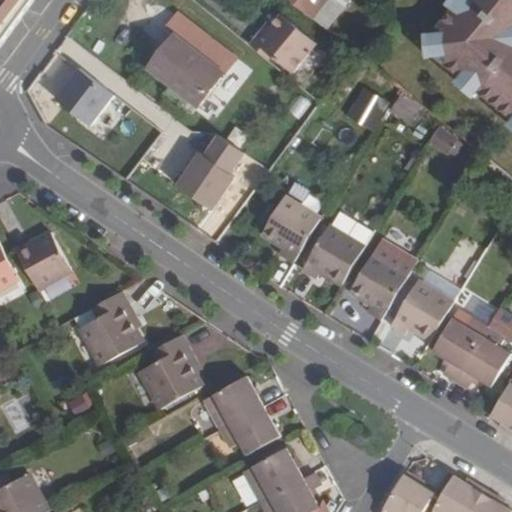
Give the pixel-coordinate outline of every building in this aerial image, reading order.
[(0,0),(0,46),(34,0),(0,0)] [(349,0),(290,0),(327,29),(349,0)] [(511,0),(462,0),(455,10),(434,35),(437,58),(511,118),(511,0)] [(455,10),(462,0),(453,0),(449,5),(455,10)] [(167,30),(175,36),(149,69),(171,86),(199,108),(238,58),(179,13),(167,30)] [(261,32),(251,44),(269,60),(291,77),(314,48),(279,18),(269,30),(265,35),(261,32)] [(437,58),(434,35),(427,36),(429,58),(437,58)] [(251,44),(248,48),(266,63),(269,60),(251,44)] [(78,68),(54,99),(88,125),(112,95),(78,68)] [(199,108),(171,86),(165,94),(193,116),(199,108)] [(319,107),(298,90),(280,114),(301,131),(319,107)] [(352,115),(373,128),(388,103),(366,91),(352,115)] [(236,181),(200,153),(189,166),(193,168),(179,186),(212,212),(236,181)] [(285,248),(281,256),(295,264),(322,219),(286,197),(263,235),(285,248)] [(366,248),(330,226),(303,272),(317,280),(321,273),(343,286),(366,248)] [(52,233),(18,251),(40,291),(74,271),(52,233)] [(0,240),(0,290),(21,280),(0,240)] [(372,305),(369,314),(383,322),(419,262),(383,240),(351,293),(372,305)] [(419,282),(392,328),(405,335),(410,329),(432,342),(455,303),(419,282)] [(133,322),(138,318),(124,292),(94,309),(99,319),(80,329),(102,367),(145,343),(137,330),(133,322)] [(80,329),(99,319),(94,309),(75,319),(80,329)] [(463,370),(489,327),(472,317),(466,327),(454,320),(434,352),(451,363),(444,374),(456,382),(463,370)] [(143,327),(138,318),(133,322),(137,330),(143,327)] [(507,338),(489,327),(463,370),(456,382),(469,390),(476,377),(493,388),(511,355),(511,354),(501,348),(507,338)] [(193,365),(199,362),(184,336),(153,353),(159,362),(140,373),(161,410),(204,387),(198,374),(193,365)] [(203,371),(199,362),(193,365),(198,374),(203,371)] [(22,363),(0,374),(0,388),(28,374),(22,363)] [(204,402),(222,432),(265,408),(248,377),(204,402)] [(511,383),(492,416),(511,428),(511,383)] [(222,432),(231,449),(241,444),(248,456),(282,438),(265,408),(222,432)] [(317,511),(322,510),(288,449),(244,473),(265,511),(317,511)] [(31,474),(13,484),(7,473),(0,477),(0,511),(50,511),(51,511),(31,474)] [(424,511),(436,493),(405,474),(382,511),(424,511)] [(473,511),(484,493),(456,476),(433,511),(473,511)] [(511,511),(511,509),(484,493),(473,511),(511,511)]
